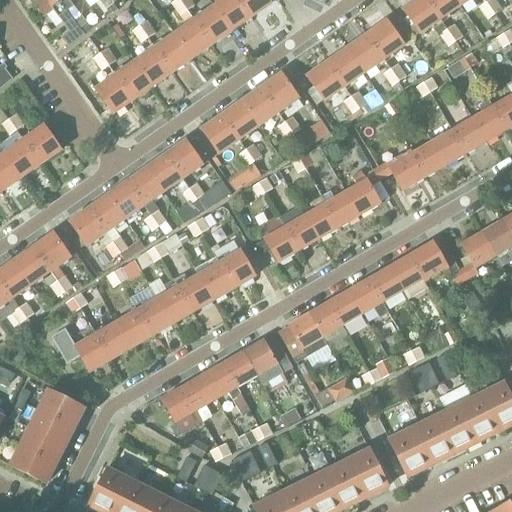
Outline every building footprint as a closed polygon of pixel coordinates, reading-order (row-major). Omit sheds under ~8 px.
[(85,35),(79,28),(74,22),(67,12),(58,0),(33,0),(45,15),(53,9),(71,32),(62,39),(69,47),(85,35)] [(58,0),(67,12),(74,6),(69,0),(58,0)] [(106,11),(115,4),(112,0),(101,0),(99,2),(106,11)] [(178,0),(170,6),(186,27),(175,35),(192,59),(212,46),(195,21),(188,11),(179,0),(178,0)] [(189,0),(179,0),(188,11),(194,7),(189,0)] [(231,32),(251,18),(238,0),(224,0),(214,7),(231,32)] [(238,0),(251,18),(271,4),(268,0),(238,0)] [(440,21),(425,0),(417,0),(403,10),(420,35),(431,28),(438,38),(439,38),(447,49),(455,43),(447,31),(440,21)] [(425,0),(440,21),(460,7),(455,0),(425,0)] [(490,0),(485,4),(494,16),(502,11),(493,0),(490,0)] [(486,22),(494,16),(485,4),(477,9),(486,22)] [(201,17),(195,21),(212,46),(231,32),(214,7),(201,17)] [(74,22),(79,28),(87,23),(82,16),(74,22)] [(367,35),(384,60),(404,46),(387,21),(367,35)] [(147,22),(140,27),(148,39),(155,34),(147,22)] [(117,26),(112,29),(119,40),(124,36),(117,26)] [(447,31),(455,43),(462,38),(454,26),(447,31)] [(140,45),(148,39),(140,27),(131,32),(140,45)] [(503,35),(509,45),(511,43),(511,32),(511,30),(503,35)] [(165,42),(155,49),(173,73),(192,59),(175,35),(165,42)] [(364,74),(384,60),(367,35),(347,49),(364,74)] [(509,45),(503,35),(496,39),(502,50),(509,45)] [(147,55),(136,62),(153,87),(173,73),(155,49),(147,55)] [(345,88),(364,74),(347,49),(327,63),(345,88)] [(101,55),(109,67),(117,61),(109,50),(101,55)] [(109,67),(101,55),(94,60),(102,71),(109,67)] [(465,59),(471,69),(477,65),(471,55),(465,59)] [(471,69),(465,59),(447,70),(453,80),(471,69)] [(133,101),(153,87),(136,62),(116,76),(133,101)] [(325,102),(345,88),(327,63),(307,77),(325,102)] [(0,90),(13,80),(5,71),(7,69),(4,65),(0,68),(0,90)] [(390,71),(399,83),(406,77),(398,65),(390,71)] [(391,89),(399,83),(390,71),(382,76),(391,89)] [(262,88),(279,113),(298,99),(281,74),(262,88)] [(114,115),(133,101),(116,76),(96,90),(114,115)] [(423,84),(430,94),(437,89),(431,79),(423,84)] [(422,99),(430,94),(423,84),(415,89),(422,99)] [(243,101),(260,126),(279,113),(262,88),(243,101)] [(350,99),(359,111),(367,106),(358,93),(350,99)] [(511,96),(493,108),(506,131),(511,128),(511,96)] [(351,116),(359,111),(350,99),(343,104),(351,116)] [(260,126),(243,101),(224,115),(241,140),(260,126)] [(482,114),(473,119),(486,143),(506,131),(493,108),(492,108),(488,102),(478,107),(482,114)] [(391,104),(384,108),(390,118),(397,114),(391,104)] [(8,121),(16,132),(24,127),(16,115),(8,121)] [(241,140),(224,115),(202,130),(209,140),(220,154),(241,140)] [(285,124),(293,136),(301,130),(292,119),(285,124)] [(472,120),(453,131),(466,155),(486,143),(473,119),(472,120)] [(9,138),(16,132),(8,121),(1,126),(9,138)] [(321,122),(296,138),(304,151),(330,135),(321,122)] [(466,155),(453,131),(452,131),(447,123),(427,135),(432,143),(433,143),(446,167),(466,155)] [(285,141),(293,136),(285,124),(277,129),(285,141)] [(45,127),(25,140),(42,165),(62,151),(45,127)] [(25,140),(5,154),(22,178),(42,165),(25,140)] [(166,155),(183,180),(203,166),(186,142),(166,155)] [(433,143),(432,143),(413,154),(426,178),(446,167),(433,143)] [(245,152),(254,164),(261,159),(253,146),(245,152)] [(246,169),(254,164),(245,152),(238,157),(246,169)] [(403,192),(426,178),(413,154),(412,152),(388,165),(393,174),(403,192)] [(0,157),(0,188),(3,192),(22,178),(5,154),(0,157)] [(166,155),(147,169),(164,193),(183,180),(166,155)] [(307,156),(300,160),(306,170),(312,166),(307,156)] [(306,170),(300,160),(291,165),(297,175),(306,170)] [(387,163),(378,168),(384,179),(393,174),(388,165),(387,163)] [(147,169),(128,182),(145,207),(164,193),(147,169)] [(347,192),(360,216),(381,204),(380,203),(371,187),(365,176),(364,176),(361,171),(352,177),(357,186),(347,192)] [(371,187),(380,181),(374,171),(365,176),(371,187)] [(259,184),(265,195),(273,190),(267,179),(259,184)] [(390,197),(380,181),(371,187),(380,203),(390,197)] [(126,220),(145,207),(128,182),(109,196),(126,220)] [(257,200),(265,195),(259,184),(250,189),(257,200)] [(189,190),(196,202),(204,196),(196,185),(189,190)] [(189,207),(196,202),(189,190),(181,196),(189,207)] [(360,216),(347,192),(334,200),(330,193),(322,197),(327,204),(340,228),(360,216)] [(90,209),(113,243),(121,238),(114,228),(126,220),(109,196),(90,209)] [(320,240),(340,228),(327,204),(322,197),(312,203),(316,210),(306,216),(320,240)] [(100,238),(106,248),(113,243),(90,209),(70,223),(87,247),(100,238)] [(151,217),(158,228),(166,222),(158,212),(151,217)] [(299,252),(320,240),(306,216),(286,228),(299,252)] [(511,216),(503,221),(511,237),(511,216)] [(151,234),(158,228),(151,217),(143,223),(151,234)] [(194,224),(201,235),(209,230),(202,219),(194,224)] [(482,233),(496,257),(502,267),(511,261),(511,237),(503,221),(482,233)] [(193,240),(201,235),(194,224),(186,229),(193,240)] [(279,264),(299,252),(286,228),(265,240),(279,264)] [(496,257),(482,233),(462,245),(468,256),(461,260),(465,268),(471,264),(474,270),(496,257)] [(54,234),(35,248),(52,272),(58,282),(65,277),(58,267),(71,259),(54,234)] [(121,238),(113,243),(121,255),(129,249),(121,238)] [(114,259),(121,255),(113,243),(106,248),(114,259)] [(409,256),(423,280),(424,283),(447,270),(448,269),(443,260),(433,243),(409,256)] [(154,249),(161,260),(168,255),(161,244),(154,249)] [(35,248),(15,261),(32,286),(52,272),(35,248)] [(153,265),(161,260),(154,249),(146,254),(153,265)] [(241,252),(220,263),(235,289),(256,277),(241,252)] [(148,267),(141,256),(133,261),(134,262),(139,272),(148,267)] [(423,280),(409,256),(390,268),(403,292),(423,280)] [(451,256),(443,260),(448,269),(447,270),(450,276),(460,270),(451,256)] [(0,280),(13,299),(32,286),(15,261),(0,272),(0,280)] [(134,262),(121,270),(130,284),(142,276),(134,262)] [(220,263),(200,275),(214,301),(235,289),(220,263)] [(464,268),(470,279),(478,275),(474,270),(471,264),(465,268),(464,268)] [(403,292),(390,268),(370,279),(383,303),(403,292)] [(113,274),(120,286),(127,281),(120,269),(113,274)] [(466,281),(460,271),(452,275),(458,286),(466,281)] [(112,290),(120,286),(113,274),(105,279),(112,290)] [(214,301),(200,275),(187,283),(183,276),(175,280),(194,313),(214,301)] [(65,277),(58,282),(66,293),(73,288),(72,287),(65,277)] [(383,303),(370,279),(350,291),(363,315),(374,308),(380,319),(389,313),(383,303)] [(0,308),(13,299),(0,280),(0,308)] [(167,294),(158,299),(173,325),(194,313),(175,280),(163,287),(167,294)] [(51,287),(58,298),(66,293),(58,282),(51,287)] [(363,315),(350,291),(330,303),(343,327),(363,315)] [(439,293),(432,297),(439,308),(445,305),(439,293)] [(73,300),(80,310),(87,305),(80,295),(73,300)] [(173,325),(158,299),(137,311),(152,337),(173,325)] [(73,315),(80,310),(73,300),(66,305),(73,315)] [(343,327),(330,303),(310,314),(323,338),(343,327)] [(18,310),(26,322),(34,316),(26,304),(18,310)] [(19,327),(26,322),(18,310),(11,315),(19,327)] [(137,311),(117,323),(132,349),(152,337),(137,311)] [(328,346),(323,338),(310,314),(289,327),(289,328),(279,334),(295,362),(297,365),(328,346)] [(117,323),(96,335),(111,361),(132,349),(117,323)] [(111,361),(96,335),(96,336),(91,329),(82,334),(86,341),(75,348),(81,357),(90,373),(111,361)] [(65,330),(52,338),(68,364),(81,357),(75,348),(65,330)] [(452,331),(444,335),(450,346),(458,342),(452,331)] [(244,353),(258,377),(264,387),(294,369),(276,338),(266,343),(264,341),(244,353)] [(412,352),(417,362),(424,359),(419,348),(412,352)] [(409,366),(417,362),(412,352),(404,356),(409,366)] [(237,388),(258,377),(244,353),(224,365),(237,388)] [(435,360),(439,367),(449,363),(445,355),(435,360)] [(376,369),(382,380),(395,373),(389,360),(388,359),(375,366),(376,369)] [(439,367),(443,375),(452,370),(450,365),(449,363),(439,367)] [(428,364),(419,368),(422,376),(432,371),(428,364)] [(243,399),(237,388),(224,365),(203,377),(217,400),(229,393),(235,404),(243,399)] [(409,373),(413,380),(422,376),(419,368),(409,373)] [(369,373),(375,384),(382,380),(376,369),(369,373)] [(15,375),(4,370),(0,377),(11,383),(15,375)] [(452,370),(443,375),(446,382),(456,377),(452,370)] [(422,376),(426,383),(435,378),(432,371),(422,376)] [(360,378),(366,388),(375,384),(369,373),(360,378)] [(422,376),(413,380),(416,387),(426,383),(422,376)] [(197,412),(217,400),(203,377),(183,388),(197,412)] [(435,378),(426,383),(429,390),(439,385),(435,378)] [(347,380),(329,390),(336,403),(354,392),(347,380)] [(511,401),(502,382),(387,439),(407,478),(511,426),(511,401)] [(426,383),(416,387),(420,395),(429,390),(426,383)] [(176,424),(197,412),(183,388),(163,400),(176,424)] [(31,394),(23,390),(18,401),(25,405),(31,394)] [(49,392),(39,411),(73,429),(83,410),(49,392)] [(417,396),(415,397),(407,401),(414,415),(424,410),(417,396)] [(19,416),(25,405),(18,401),(12,412),(19,416)] [(294,410),(281,418),(287,428),(301,421),(294,410)] [(39,411),(30,430),(64,447),(73,429),(39,411)] [(8,428),(1,424),(0,426),(0,437),(3,439),(8,428)] [(267,424),(259,428),(264,439),(273,435),(267,424)] [(259,428),(251,432),(256,443),(264,439),(259,428)] [(30,430),(20,449),(55,466),(64,447),(30,430)] [(245,449),(256,443),(251,432),(239,438),(245,449)] [(180,447),(201,460),(208,448),(187,435),(180,447)] [(226,444),(217,449),(223,459),(231,455),(226,444)] [(257,449),(260,456),(270,451),(267,444),(257,449)] [(253,505),(255,511),(338,511),(387,488),(368,448),(253,505)] [(55,466),(20,449),(11,468),(45,485),(55,466)] [(217,449),(209,453),(214,464),(223,459),(217,449)] [(270,451),(260,456),(264,463),(274,458),(273,457),(270,451)] [(250,452),(240,457),(244,464),(253,459),(250,452)] [(231,462),(234,469),(244,464),(240,457),(231,462)] [(187,458),(183,465),(193,470),(196,463),(187,458)] [(264,463),(268,470),(277,465),(274,458),(264,463)] [(253,459),(244,464),(247,471),(257,466),(253,459)] [(244,464),(234,469),(238,476),(247,471),(244,464)] [(183,465),(179,472),(189,477),(193,470),(183,465)] [(204,466),(200,473),(209,478),(213,471),(204,466)] [(257,466),(247,471),(251,478),(260,474),(257,466)] [(89,507),(99,511),(196,511),(108,468),(89,507)] [(209,478),(219,483),(223,476),(213,471),(209,478)] [(238,476),(241,483),(251,478),(247,471),(238,476)] [(179,472),(176,479),(186,484),(189,477),(179,472)] [(200,473),(196,480),(206,485),(209,478),(200,473)] [(209,478),(206,485),(215,490),(219,483),(209,478)] [(196,480),(193,487),(202,492),(206,485),(196,480)] [(202,492),(212,497),(215,490),(206,485),(202,492)]
